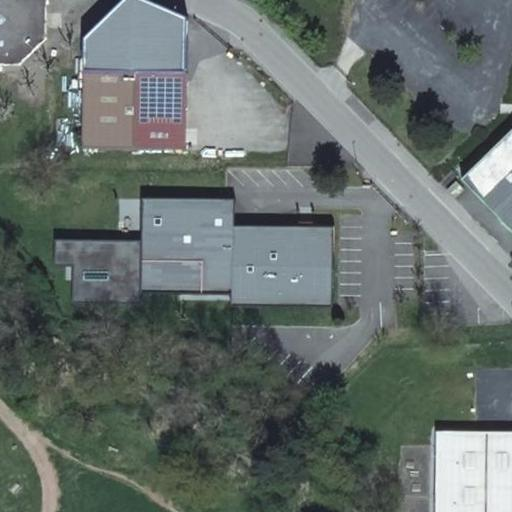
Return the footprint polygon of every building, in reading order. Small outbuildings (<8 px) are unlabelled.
[(0,0),(0,63),(24,64),(45,37),(50,4),(52,0),(0,0)] [(85,70),(83,147),(182,150),(184,74),(85,70)] [(511,130),(465,178),(511,229),(511,130)] [(81,260),(80,305),(141,307),(145,294),(224,295),(224,307),(332,309),(334,227),(241,226),(241,196),(145,194),(144,243),(60,241),(59,259),(81,260)] [(511,511),(511,433),(437,433),(436,511),(511,511)]
